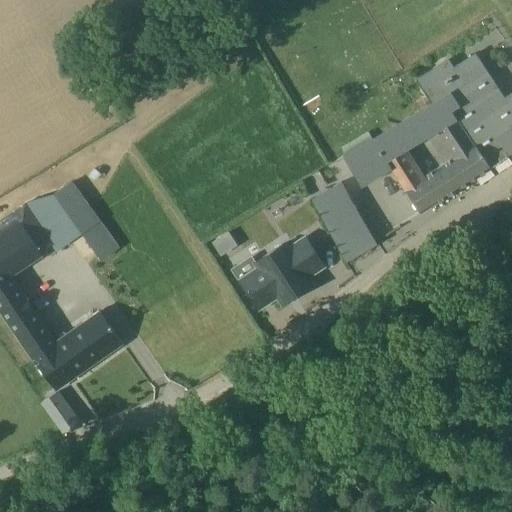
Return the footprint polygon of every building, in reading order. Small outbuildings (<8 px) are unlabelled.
[(420,214),(511,153),(511,93),(507,97),(478,53),(456,67),(450,59),(417,80),(432,103),(346,157),(365,186),(391,169),(420,214)] [(60,190),(102,259),(121,248),(78,179),(60,190)] [(341,184),(309,202),(345,263),(377,244),(376,242),(341,184)] [(20,225),(0,238),(0,282),(9,276),(41,255),(38,251),(20,225)] [(260,268),(240,282),(251,297),(255,295),(262,305),(289,287),(295,296),(311,286),(305,277),(324,265),(307,238),(288,250),(284,244),(256,262),(260,268)] [(53,342),(9,276),(0,282),(0,307),(41,369),(55,389),(121,343),(99,312),(53,342)] [(47,400),(58,418),(65,413),(55,396),(47,400)]
